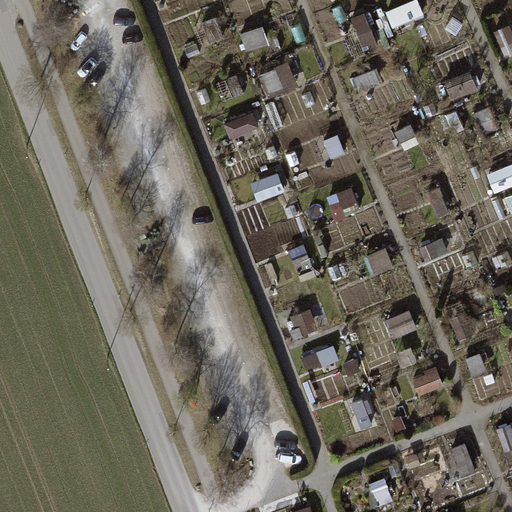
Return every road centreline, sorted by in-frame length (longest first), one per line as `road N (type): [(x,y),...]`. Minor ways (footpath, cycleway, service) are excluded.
road 1 (track): [(302,0),(511,511)]
road 2 (tertiary): [(188,511),(0,18)]
road 3 (track): [(147,0),(329,472)]
road 4 (track): [(259,487),(297,485),(511,403)]
